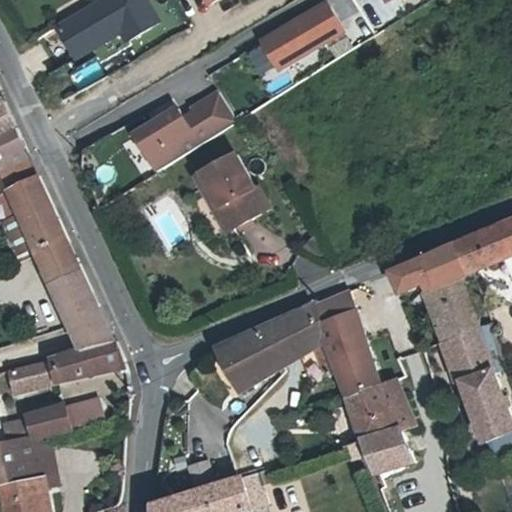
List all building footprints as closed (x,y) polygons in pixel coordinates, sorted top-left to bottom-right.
[(170,12),(160,0),(103,0),(59,30),(82,63),(132,41),(170,12)] [(226,0),(209,0),(216,9),(226,0)] [(201,3),(186,11),(200,35),(214,27),(201,3)] [(306,18),(264,44),(279,71),(322,45),(306,18)] [(191,70),(167,84),(173,94),(198,80),(191,70)] [(223,91),(139,133),(158,172),(242,130),(223,91)] [(0,139),(16,131),(4,103),(0,105),(0,139)] [(0,173),(2,173),(29,160),(26,152),(16,131),(0,139),(0,173)] [(141,174),(153,166),(138,139),(125,147),(141,174)] [(237,157),(197,178),(207,196),(213,193),(233,231),(270,212),(258,190),(255,191),(237,157)] [(38,179),(29,160),(2,173),(11,192),(38,179)] [(38,179),(11,192),(85,351),(118,341),(57,218),(38,179)] [(213,193),(207,196),(227,234),(233,231),(213,193)] [(0,210),(21,260),(35,254),(11,198),(0,202),(0,210)] [(511,221),(455,246),(466,272),(511,251),(511,221)] [(466,272),(455,246),(391,274),(400,292),(423,283),(425,290),(463,273),(466,272)] [(470,291),(463,273),(425,290),(444,340),(482,325),(470,291)] [(311,308),(325,342),(341,381),(347,397),(377,386),(364,350),(368,348),(356,309),(354,309),(350,291),(311,308)] [(312,350),(325,342),(311,308),(215,350),(241,392),(312,350)] [(486,334),(482,325),(444,340),(484,442),(511,431),(511,417),(482,336),(486,334)] [(57,361),(58,381),(58,384),(127,359),(118,341),(85,351),(57,361)] [(325,342),(312,350),(328,387),(341,381),(325,342)] [(377,386),(347,397),(365,440),(365,441),(400,430),(411,426),(393,380),(377,386)] [(66,411),(71,431),(102,423),(97,402),(66,411)] [(30,420),(35,440),(71,431),(65,408),(30,420)] [(5,428),(10,446),(35,440),(30,422),(5,428)] [(414,463),(400,430),(365,441),(379,473),(414,463)] [(0,477),(6,511),(44,511),(40,490),(55,487),(46,439),(0,451),(0,477)] [(193,466),(200,490),(220,484),(213,460),(193,466)] [(248,511),(267,507),(260,486),(273,482),(269,469),(220,484),(200,490),(157,503),(156,511),(248,511)]
